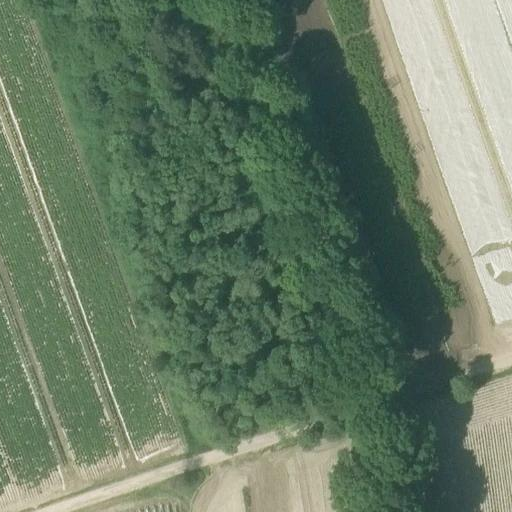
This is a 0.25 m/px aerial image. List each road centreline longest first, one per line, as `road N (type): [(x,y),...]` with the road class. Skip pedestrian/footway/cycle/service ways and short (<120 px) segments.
road 1 (track): [(511,362),(62,511)]
road 2 (track): [(268,0),(411,396)]
